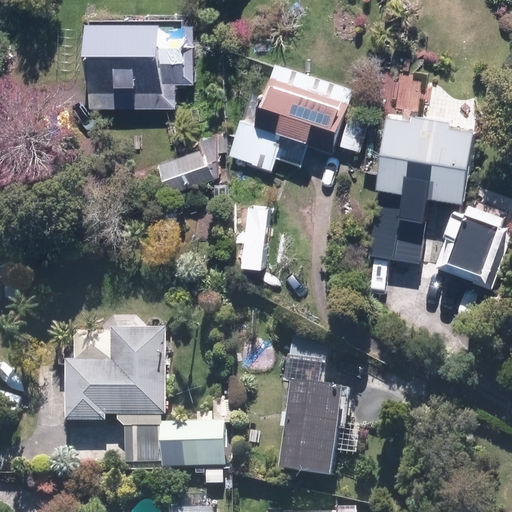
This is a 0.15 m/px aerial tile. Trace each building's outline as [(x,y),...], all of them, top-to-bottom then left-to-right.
[(192,22),(83,22),(83,85),(83,109),(172,110),(172,85),(192,85),(192,22)] [(348,91),(269,65),(257,101),(251,99),(231,157),(268,169),(272,158),(295,166),(304,139),(333,149),(336,141),(358,149),(368,118),(341,109),(348,91)] [(464,132),(383,118),(370,194),(378,195),(368,252),(418,260),(429,197),(452,201),(464,132)] [(160,166),(168,192),(214,179),(205,152),(160,166)] [(500,229),(455,213),(436,265),(481,282),(500,229)] [(125,461),(216,462),(217,428),(161,427),(162,335),(111,334),(111,364),(66,363),(65,421),(99,421),(99,415),(125,415),(125,461)] [(336,393),(288,386),(276,473),(323,480),(336,393)]
